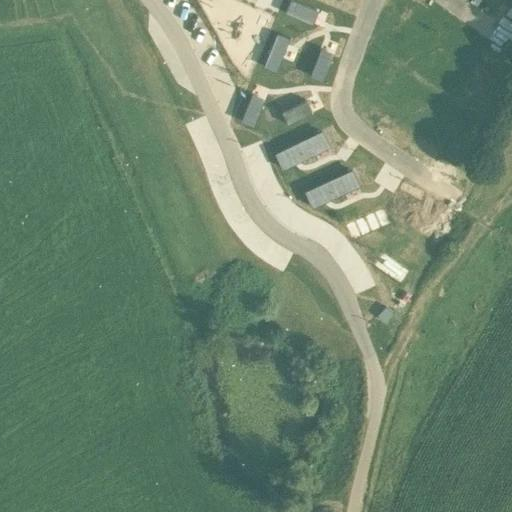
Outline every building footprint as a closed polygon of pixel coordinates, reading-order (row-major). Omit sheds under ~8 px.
[(336,43),(322,20),(309,28),(324,51),(336,43)] [(189,24),(175,30),(192,68),(206,62),(189,24)] [(304,33),(297,41),(321,59),(327,52),(304,33)] [(236,119),(247,108),(217,76),(206,87),(236,119)] [(437,207),(418,239),(430,246),(449,214),(437,207)]
